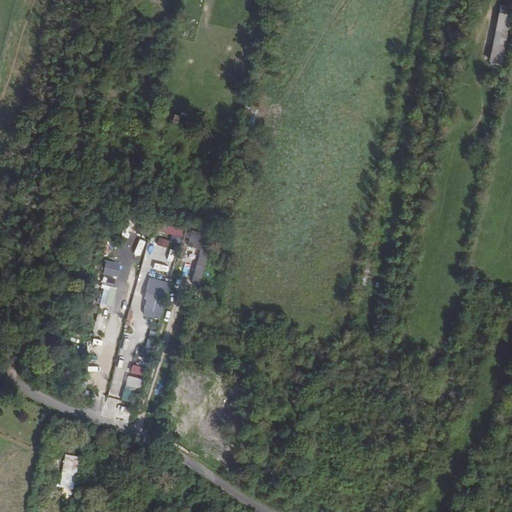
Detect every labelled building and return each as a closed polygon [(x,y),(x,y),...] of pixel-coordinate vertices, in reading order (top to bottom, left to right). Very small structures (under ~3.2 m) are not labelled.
[(500,66),(511,16),(499,13),(488,63),(500,66)] [(179,116),(173,113),(170,122),(177,124),(179,116)] [(182,236),(183,226),(160,223),(158,233),(182,236)] [(139,256),(145,242),(140,239),(134,253),(139,256)] [(200,281),(209,258),(200,255),(191,278),(200,281)] [(104,261),(103,275),(118,277),(120,263),(104,261)] [(133,287),(137,271),(131,269),(127,285),(133,287)] [(168,283),(149,278),(139,314),(158,319),(168,283)] [(99,307),(111,310),(117,288),(104,285),(99,307)] [(124,292),(121,307),(128,309),(131,293),(124,292)] [(124,327),(129,328),(134,312),(129,311),(124,327)] [(92,358),(99,359),(101,344),(95,343),(92,358)] [(132,364),(130,372),(143,375),(144,366),(132,364)] [(134,402),(139,377),(127,375),(122,400),(134,402)] [(75,458),(64,456),(59,487),(69,489),(75,458)] [(106,486),(110,464),(103,463),(98,484),(106,486)]
